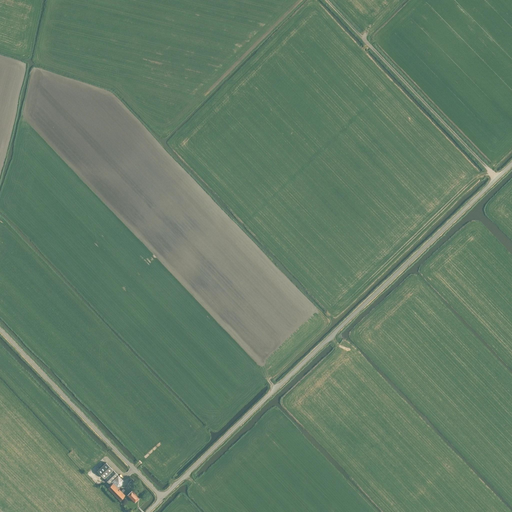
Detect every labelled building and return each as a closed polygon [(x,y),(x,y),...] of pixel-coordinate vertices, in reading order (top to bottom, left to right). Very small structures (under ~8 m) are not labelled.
[(70,451),(79,461),(83,458),(73,447),(70,451)] [(118,474),(106,461),(97,470),(109,483),(118,474)] [(111,481),(117,486),(122,485),(124,480),(118,474),(111,481)] [(107,487),(121,501),(123,499),(122,497),(125,494),(113,482),(107,487)] [(126,494),(133,501),(139,496),(132,488),(126,494)]
